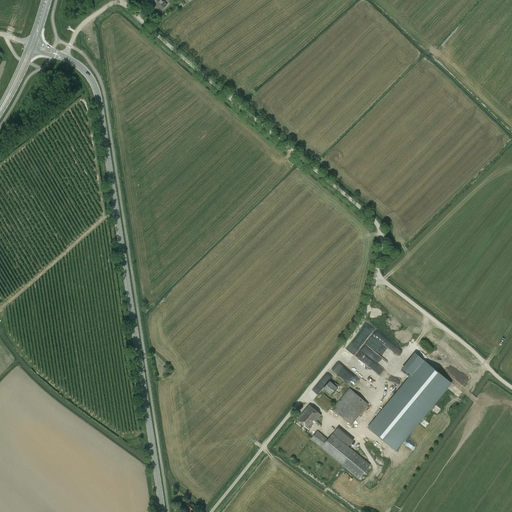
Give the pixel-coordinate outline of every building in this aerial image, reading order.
[(156,0),(153,3),(160,11),(167,5),(163,1),(161,0),(164,0),(156,0)] [(373,349),(378,340),(372,337),(367,346),(373,349)] [(360,351),(385,368),(389,362),(363,345),(360,351)] [(410,375),(367,427),(396,451),(452,383),(414,352),(401,368),(410,375)] [(330,381),(323,389),(330,395),(337,387),(336,387),(338,385),(335,383),(333,384),(330,381)] [(351,426),(369,405),(349,388),(332,409),(351,426)] [(308,429),(313,424),(314,423),(321,415),(309,405),(297,419),(308,429)] [(333,433),(349,447),(354,440),(338,427),(333,433)] [(317,431),(310,439),(359,479),(370,465),(332,434),(328,439),(317,431)] [(195,508),(196,507),(192,504),(191,505),(187,501),(184,505),(191,511),(195,508)]
